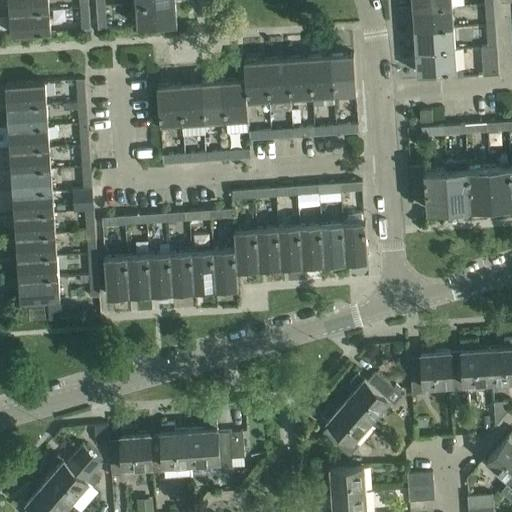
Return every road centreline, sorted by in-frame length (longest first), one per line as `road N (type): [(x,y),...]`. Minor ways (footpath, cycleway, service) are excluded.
road 1 (unclassified): [(0,415),(399,301)]
road 2 (residential): [(123,178),(386,164)]
road 3 (residential): [(399,301),(386,164)]
road 4 (residential): [(381,89),(511,81)]
